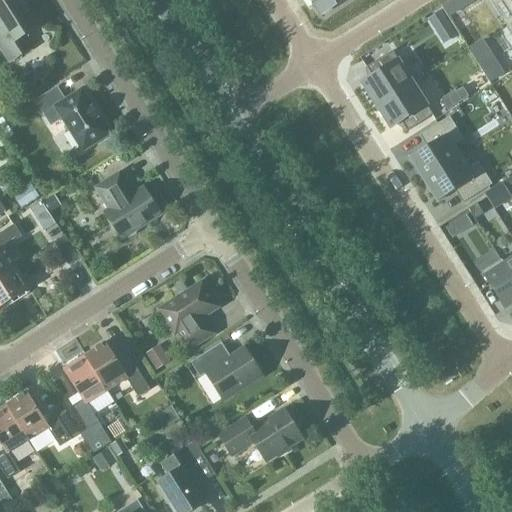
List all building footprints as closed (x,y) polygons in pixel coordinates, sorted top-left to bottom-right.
[(25,4),(22,0),(0,0),(0,20),(0,22),(0,21),(0,46),(10,62),(32,47),(27,39),(29,32),(36,28),(24,8),(25,4)] [(309,0),(310,0),(309,1),(311,4),(313,2),(321,15),(344,0),(309,0)] [(504,25),(511,19),(511,0),(488,0),(491,4),(498,0),(505,0),(511,10),(511,19),(504,24),(504,25)] [(372,78),(362,84),(376,106),(412,83),(412,84),(416,81),(402,59),(398,61),(391,51),(366,67),(372,78)] [(412,83),(376,106),(390,128),(400,122),(406,132),(432,115),(412,83)] [(104,118),(99,119),(81,90),(65,100),(57,86),(34,101),(43,115),(51,111),(57,121),(62,118),(82,151),(109,134),(107,131),(109,127),(104,118)] [(432,143),(409,158),(423,180),(462,156),(455,145),(463,139),(448,117),(425,132),(432,143)] [(462,156),(423,180),(437,203),(460,188),(468,199),(491,184),(477,162),(469,167),(462,156)] [(136,234),(137,229),(160,215),(143,188),(133,194),(119,173),(95,188),(109,209),(104,212),(111,224),(110,228),(115,236),(119,236),(121,239),(124,237),(128,239),(136,234)] [(508,193),(511,190),(511,176),(502,183),(508,193)] [(483,214),(476,204),(467,209),(474,219),(483,214)] [(0,275),(14,267),(3,248),(21,236),(14,224),(0,233),(0,275)] [(64,235),(53,242),(68,265),(79,258),(64,235)] [(511,258),(503,264),(511,279),(511,258)] [(511,279),(503,264),(501,260),(481,272),(504,309),(511,303),(511,279)] [(12,302),(10,300),(28,289),(14,267),(0,275),(0,309),(0,310),(12,302)] [(218,307),(202,282),(158,309),(174,335),(176,334),(187,351),(214,333),(203,317),(218,307)] [(85,356),(107,390),(126,379),(137,397),(149,390),(135,366),(124,373),(105,343),(85,356)] [(158,343),(145,350),(154,368),(167,361),(158,343)] [(263,370),(257,360),(253,361),(244,347),(223,361),(214,347),(191,362),(200,377),(206,373),(223,401),(262,376),(260,373),(263,370)] [(86,403),(107,390),(85,356),(63,369),(82,400),(72,406),(86,429),(98,422),(86,403)] [(7,405),(29,440),(47,428),(59,447),(71,439),(56,416),(46,423),(26,393),(7,405)] [(8,453),(29,440),(7,405),(0,409),(0,443),(4,449),(0,451),(0,467),(8,479),(19,472),(8,453)] [(250,445),(256,446),(265,461),(276,454),(280,456),(288,451),(288,446),(301,438),(296,430),(297,427),(296,422),(292,419),(289,419),(284,410),(253,430),(245,418),(218,435),(231,457),(250,445)] [(189,511),(203,503),(194,489),(206,482),(185,449),(162,464),(169,476),(158,482),(170,502),(167,504),(172,511),(189,511)] [(8,489),(0,491),(0,503),(1,507),(12,504),(8,489)] [(144,511),(137,500),(117,511),(144,511)]
